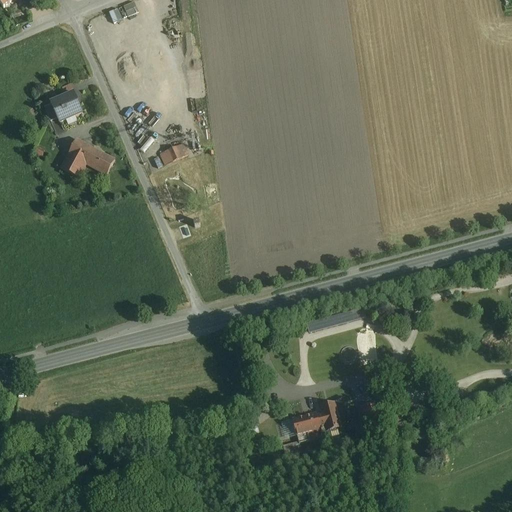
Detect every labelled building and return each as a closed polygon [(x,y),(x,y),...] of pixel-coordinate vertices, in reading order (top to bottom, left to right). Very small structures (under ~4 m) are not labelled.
[(0,0),(0,5),(4,10),(14,0),(0,0)] [(77,85),(66,89),(70,97),(80,92),(77,85)] [(74,96),(52,106),(58,119),(60,125),(82,115),(74,96)] [(190,136),(184,114),(176,116),(172,101),(154,106),(165,143),(190,136)] [(52,106),(44,109),(50,123),(58,119),(52,106)] [(95,151),(77,141),(69,156),(87,166),(95,151)] [(183,146),(160,156),(166,167),(188,157),(183,146)] [(45,153),(36,149),(33,154),(42,159),(45,153)] [(115,162),(95,151),(87,166),(107,177),(115,162)] [(69,156),(61,171),(79,181),(87,166),(69,156)] [(306,332),(363,320),(361,311),(304,323),(306,332)] [(418,401),(409,402),(412,418),(421,417),(418,401)] [(385,402),(361,409),(366,426),(389,420),(385,402)] [(321,416),(316,417),(320,429),(325,427),(325,430),(328,429),(329,431),(334,429),(338,428),(342,427),(336,405),(331,407),(330,403),(323,405),(324,408),(319,410),(321,416)] [(316,414),(292,420),(299,443),(322,437),(320,429),(316,417),(316,414)] [(302,457),(299,443),(282,447),(285,461),(302,457)]
